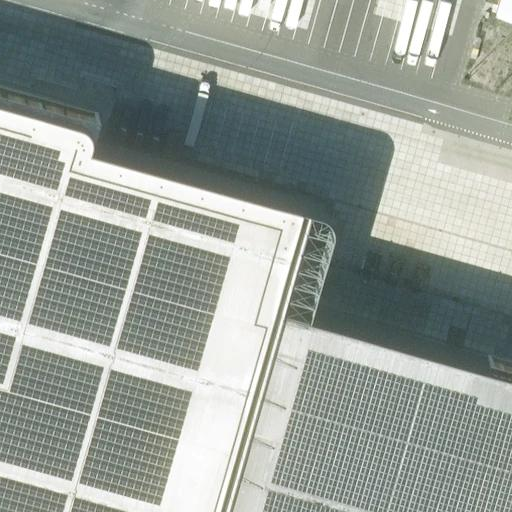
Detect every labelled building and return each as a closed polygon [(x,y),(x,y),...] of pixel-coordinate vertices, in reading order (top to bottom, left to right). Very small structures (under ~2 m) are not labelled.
[(340,51),(435,71),(443,32),(454,34),(461,0),(403,0),(399,21),(407,22),(404,37),(345,25),(340,51)] [(379,13),(382,0),(357,0),(356,7),(379,13)] [(511,0),(502,0),(499,15),(511,18),(511,0)] [(0,86),(0,511),(210,511),(301,194),(85,133),(91,112),(0,86)] [(511,511),(511,361),(276,295),(214,511),(511,511)]
